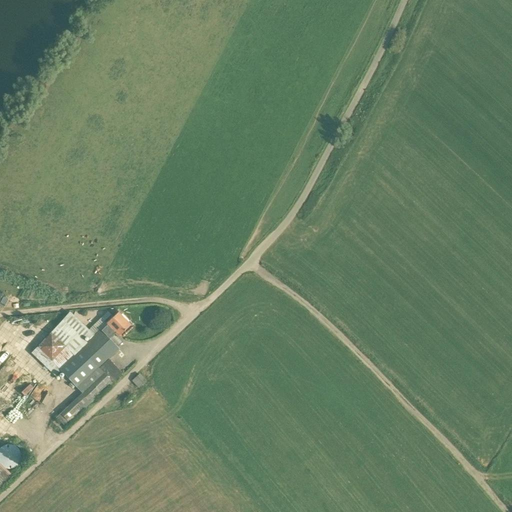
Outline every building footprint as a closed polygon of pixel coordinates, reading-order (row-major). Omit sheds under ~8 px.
[(108,325),(101,331),(109,339),(116,333),(119,336),(130,326),(118,313),(107,323),(108,325)] [(60,369),(87,343),(63,320),(51,334),(63,346),(45,366),(54,374),(60,369)] [(100,330),(87,343),(60,369),(79,389),(106,362),(119,349),(109,339),(101,331),(100,330)] [(108,364),(106,362),(79,389),(81,391),(90,401),(92,402),(122,373),(111,361),(108,364)] [(159,395),(140,374),(133,381),(139,387),(141,385),(154,399),(159,395)] [(90,401),(81,391),(54,418),(63,428),(90,401)] [(18,460),(18,457),(18,455),(18,453),(17,451),(15,449),(13,447),(11,446),(9,445),(6,445),(4,445),(2,445),(0,446),(0,467),(1,468),(4,469),(6,469),(9,469),(11,468),(13,467),(14,466),(16,464),(17,462),(18,460)]
